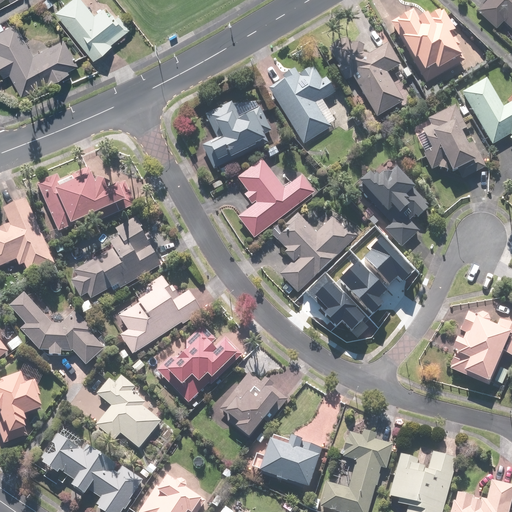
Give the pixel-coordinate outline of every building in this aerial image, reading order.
[(79,0),(70,0),(53,15),(93,61),(128,31),(116,17),(112,20),(101,8),(92,15),(79,0)] [(511,0),(486,0),(487,1),(475,14),(494,32),(501,24),(511,33),(511,0)] [(410,11),(388,24),(423,85),(463,62),(455,49),(458,47),(450,34),(452,33),(439,11),(424,21),(422,17),(416,21),(410,11)] [(76,66),(61,40),(32,56),(14,24),(0,32),(0,78),(7,75),(22,100),(67,75),(65,73),(76,66)] [(353,32),(325,49),(337,70),(335,71),(342,83),(349,79),(373,120),(401,104),(384,76),(398,68),(385,44),(366,55),(353,32)] [(281,80),(266,90),(300,146),(329,129),(327,127),(333,124),(320,103),(334,95),(325,79),(321,82),(311,66),(298,74),(297,71),(281,80)] [(485,80),(458,95),(488,148),(507,137),(511,146),(511,101),(501,108),(485,80)] [(344,99),(331,108),(352,140),(365,131),(344,99)] [(236,119),(228,103),(202,116),(212,137),(199,144),(211,170),(265,144),(262,139),(271,135),(258,108),(236,119)] [(464,130),(451,108),(426,121),(429,127),(410,137),(429,172),(442,165),(448,177),(470,165),(460,147),(464,145),(458,133),(464,130)] [(281,190),(260,161),(235,179),(246,195),(241,199),(250,210),(237,220),(251,239),(313,194),(299,176),(281,190)] [(55,175),(32,184),(53,239),(132,208),(122,183),(109,188),(92,184),(86,169),(56,180),(55,175)] [(367,172),(353,184),(387,223),(380,229),(398,249),(417,233),(408,222),(415,216),(417,218),(425,212),(422,208),(425,205),(393,169),(384,177),(380,173),(373,179),(367,172)] [(54,265),(24,199),(1,209),(9,227),(0,231),(0,267),(14,262),(16,267),(22,264),(27,277),(54,265)] [(296,294),(355,237),(343,224),(338,228),(330,219),(312,236),(294,216),(272,237),(286,251),(281,256),(290,265),(278,275),(296,294)] [(112,294),(158,267),(159,267),(149,251),(154,248),(147,236),(144,238),(134,220),(106,236),(113,249),(71,273),(74,278),(68,282),(78,299),(85,295),(89,302),(110,289),(112,294)] [(371,267),(359,255),(325,288),(334,297),(328,302),(346,320),(359,307),(363,311),(374,299),(379,305),(400,285),(376,261),(371,267)] [(130,357),(198,313),(186,293),(176,299),(169,289),(166,291),(158,277),(136,291),(141,298),(113,316),(124,333),(117,338),(130,357)] [(48,325),(21,295),(5,308),(22,327),(16,331),(37,351),(45,351),(45,357),(58,357),(59,352),(70,353),(84,367),(102,350),(88,336),(91,332),(72,312),(58,326),(48,325)] [(493,332),(469,322),(460,343),(450,338),(444,353),(450,356),(444,370),(483,386),(497,353),(509,357),(511,349),(511,329),(497,323),(493,332)] [(188,405),(239,355),(222,338),(211,349),(207,346),(212,341),(199,327),(154,370),(188,405)] [(19,345),(14,338),(3,345),(8,352),(19,345)] [(248,373),(247,374),(216,410),(230,423),(228,425),(249,443),(285,401),(270,387),(272,385),(264,377),(259,383),(248,373)] [(17,387),(13,376),(0,380),(0,443),(0,445),(23,436),(17,418),(34,412),(30,401),(38,398),(32,382),(17,387)] [(137,449),(158,423),(140,408),(143,405),(128,393),(132,388),(119,378),(114,385),(108,381),(95,397),(108,408),(92,428),(112,444),(119,435),(137,449)] [(348,490),(324,485),(319,509),(333,511),(367,511),(372,488),(375,488),(379,469),(384,470),(390,446),(371,442),(373,434),(360,432),(359,438),(344,435),(339,460),(353,463),(348,490)] [(126,501),(139,482),(119,467),(115,474),(109,471),(112,466),(83,447),(79,453),(56,436),(37,464),(55,477),(60,470),(62,476),(70,480),(65,489),(80,499),(88,485),(95,498),(99,500),(92,511),(93,511),(118,511),(121,509),(124,511),(130,503),(126,501)] [(260,458),(254,475),(304,490),(313,460),(315,460),(319,449),(285,439),(284,442),(269,438),(268,442),(264,441),(263,447),(257,445),(253,456),(260,458)] [(440,511),(454,460),(429,454),(425,471),(421,470),(421,468),(413,466),(415,461),(397,456),(386,497),(396,500),(394,506),(405,508),(403,511),(440,511)] [(155,481),(135,511),(197,511),(204,500),(164,474),(158,483),(155,481)] [(506,511),(511,486),(487,481),(484,500),(477,499),(476,502),(468,501),(469,496),(454,493),(453,500),(450,500),(447,511),(506,511)]
